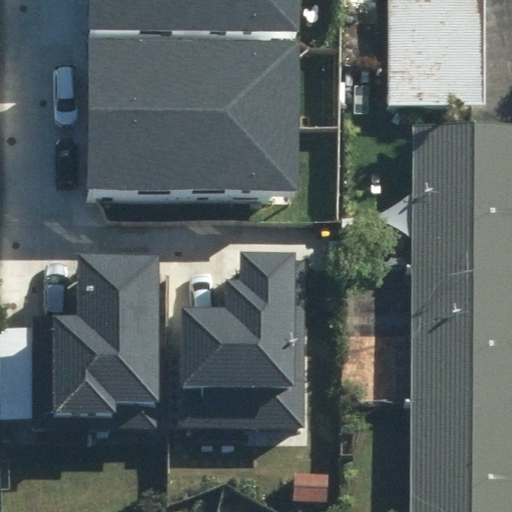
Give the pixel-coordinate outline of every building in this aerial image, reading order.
[(300,30),(299,0),(90,0),(91,29),(300,30)] [(485,0),(385,0),(384,114),(485,115),(485,0)] [(301,190),(302,39),(87,37),(86,189),(301,190)] [(511,511),(511,135),(414,135),(413,199),(390,199),(390,223),(363,223),(362,295),(362,412),(413,412),(412,511),(511,511)] [(160,420),(162,269),(80,269),(80,331),(30,331),(31,433),(119,432),(119,420),(160,420)] [(304,273),(237,271),(236,298),(223,298),(222,325),(185,324),(181,434),(298,438),(304,273)]
